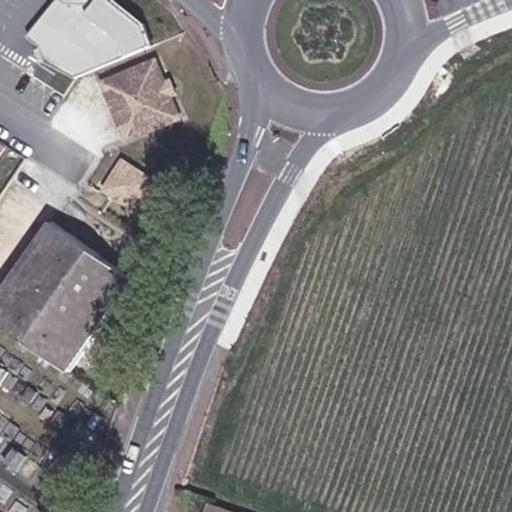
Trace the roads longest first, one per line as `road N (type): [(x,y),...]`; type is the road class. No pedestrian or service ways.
road 1 (secondary): [(254,72),(248,130),(118,511)]
road 2 (secondary): [(145,511),(240,264),(331,112)]
